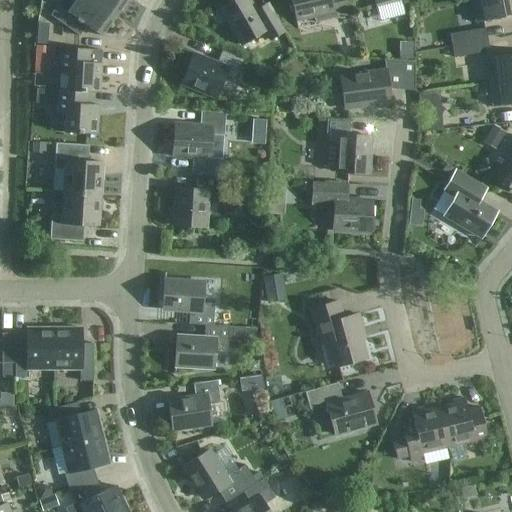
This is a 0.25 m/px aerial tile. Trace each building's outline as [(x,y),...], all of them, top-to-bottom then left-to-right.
[(101,36),(115,17),(91,0),(78,0),(76,4),(69,0),(61,0),(51,16),(80,37),(87,26),(101,36)] [(91,0),(115,17),(127,0),(91,0)] [(256,11),(250,0),(235,0),(221,9),(241,45),(265,32),(270,40),(284,32),(268,4),(256,11)] [(291,0),(296,21),(314,17),(315,23),(350,16),(346,0),(291,0)] [(511,0),(471,0),(477,24),(511,16),(511,0)] [(48,45),(50,24),(38,23),(38,25),(37,44),(46,44),(48,45)] [(486,29),(463,33),(451,35),(452,46),(488,40),(486,29)] [(454,58),(490,51),(488,40),(452,46),(454,58)] [(399,58),(412,58),(413,41),(399,41),(399,58)] [(53,57),(53,47),(36,47),(35,60),(49,61),(49,57),(53,57)] [(69,91),(88,93),(100,93),(102,64),(90,63),(91,51),(103,52),(103,51),(63,49),(61,74),(69,75),(68,91),(69,91)] [(245,60),(222,51),(217,64),(194,54),(182,84),(216,98),(225,77),(236,81),(245,60)] [(491,83),(498,82),(511,80),(511,55),(487,58),(491,83)] [(294,57),(281,69),(291,80),(304,68),(294,57)] [(415,90),(418,63),(385,60),(386,71),(341,77),(345,109),(391,103),(389,87),(415,90)] [(493,108),(511,105),(511,80),(498,82),(500,97),(492,98),(493,108)] [(47,105),(47,90),(36,89),(36,104),(47,105)] [(69,91),(68,91),(60,90),(59,116),(67,116),(66,132),(64,132),(64,133),(97,135),(99,105),(88,105),(88,93),(69,91)] [(421,96),(422,107),(433,106),(431,94),(421,96)] [(226,113),(201,112),(200,126),(175,125),(173,156),(210,159),(211,135),(224,136),(226,113)] [(442,130),(442,118),(418,120),(418,132),(442,130)] [(336,172),(369,174),(372,137),(351,135),(352,122),(328,120),(326,144),(338,145),(336,172)] [(493,126),(483,142),(498,150),(507,133),(493,126)] [(32,154),(45,154),(45,143),(32,143),(32,154)] [(101,195),(103,163),(88,162),(89,146),(56,144),(55,169),(65,169),(63,193),(101,195)] [(511,150),(495,179),(511,189),(511,150)] [(480,185),(456,171),(444,192),(454,198),(444,216),(481,238),(497,212),(473,198),(480,185)] [(222,177),(197,175),(196,190),(176,189),(174,226),(206,228),(208,199),(220,200),(222,177)] [(285,199),(286,183),(270,182),(269,198),(285,199)] [(370,233),(372,202),(347,200),(348,185),(313,183),(312,206),(334,208),(333,231),(370,233)] [(99,227),(101,195),(63,193),(62,215),(52,214),(50,240),(83,242),(85,226),(99,227)] [(409,224),(417,225),(420,199),(411,199),(409,224)] [(263,277),(268,303),(287,300),(282,273),(263,277)] [(213,326),(215,304),(203,304),(205,284),(164,281),(163,309),(191,311),(190,324),(205,325),(213,326)] [(344,319),(339,302),(311,310),(318,335),(327,333),(337,367),(366,359),(358,330),(362,329),(358,315),(344,319)] [(213,326),(205,325),(205,339),(177,338),(175,366),(215,368),(216,348),(228,349),(229,340),(242,341),(243,328),(223,326),(213,326)] [(54,370),(54,329),(27,329),(27,345),(16,345),(15,364),(16,378),(28,378),(28,370),(54,370)] [(93,381),(93,344),(82,344),(82,329),(54,329),(54,370),(81,370),(81,381),(93,381)] [(3,334),(3,364),(15,364),(16,345),(16,334),(3,334)] [(262,376),(246,378),(247,391),(264,389),(262,376)] [(221,403),(217,380),(194,384),(196,398),(168,402),(172,430),(212,424),(209,404),(221,403)] [(342,400),(338,384),(306,392),(313,418),(330,413),(336,435),(377,424),(368,393),(342,400)] [(0,393),(0,405),(14,405),(14,393),(0,393)] [(438,405),(448,448),(474,442),(475,447),(488,444),(480,408),(468,411),(465,398),(438,405)] [(62,447),(103,437),(96,411),(80,415),(77,403),(49,410),(52,423),(55,421),(62,447)] [(424,460),(423,454),(448,448),(438,405),(412,411),(415,423),(402,426),(404,436),(392,439),(397,460),(409,457),(411,463),(424,460)] [(70,491),(97,481),(93,468),(109,464),(103,437),(62,447),(69,473),(65,474),(70,491)] [(226,477),(209,451),(185,466),(206,499),(219,491),(226,503),(243,492),(257,483),(246,465),(226,477)] [(275,475),(279,483),(297,474),(293,466),(275,475)] [(20,480),(21,487),(31,485),(29,477),(20,480)] [(270,511),(265,504),(276,498),(265,478),(257,483),(243,492),(250,503),(236,511),(270,511)] [(101,494),(97,481),(70,491),(74,504),(65,509),(66,511),(125,511),(128,511),(116,486),(101,494)] [(35,486),(39,499),(52,495),(51,488),(44,484),(35,486)] [(356,489),(358,500),(375,497),(374,486),(356,489)] [(476,496),(474,488),(463,490),(465,498),(476,496)] [(39,500),(42,511),(58,506),(55,494),(39,500)] [(0,511),(10,511),(7,504),(3,505),(0,495),(0,511)] [(344,511),(346,503),(335,501),(333,511),(344,511)]
